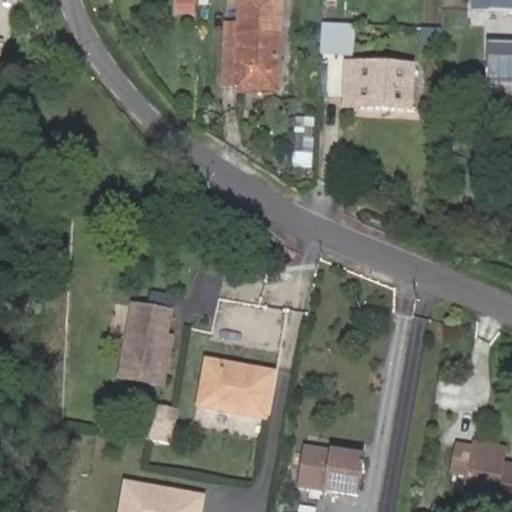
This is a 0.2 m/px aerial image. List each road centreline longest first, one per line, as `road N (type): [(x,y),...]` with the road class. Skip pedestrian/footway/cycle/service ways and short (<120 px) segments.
road 1 (residential): [(318,227),(235,184),(165,129),(112,76),(71,0)]
road 2 (residential): [(318,227),(511,309)]
